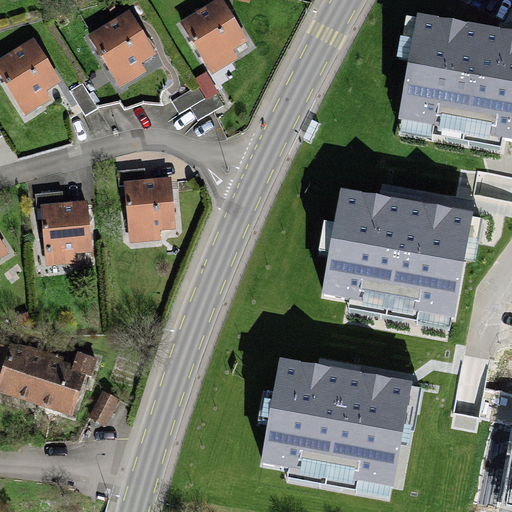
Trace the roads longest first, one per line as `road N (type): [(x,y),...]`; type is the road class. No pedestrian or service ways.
road 1 (primary): [(143,477),(256,174)]
road 2 (residential): [(0,177),(126,149),(189,153),(256,174)]
road 3 (primary): [(256,174),(344,0)]
road 4 (residential): [(143,477),(0,461)]
